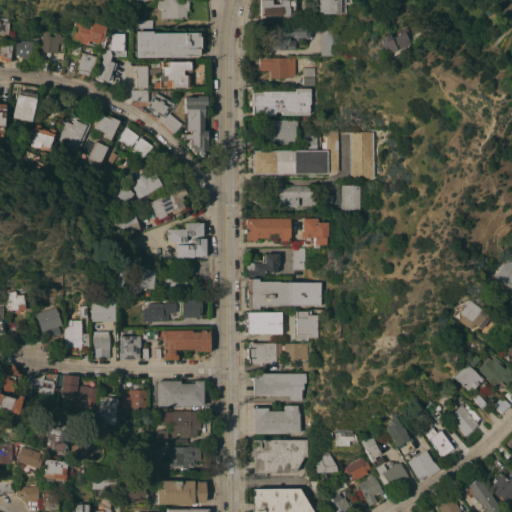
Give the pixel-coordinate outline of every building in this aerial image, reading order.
[(157,0),(188,0),(189,1),(189,4),(188,5),(188,10),(186,10),(186,19),(167,19),(167,20),(161,20),(161,18),(160,18),(160,10),(163,10),(163,9),(156,9),(157,0)] [(260,0),(294,0),(295,18),(260,18),(260,0)] [(317,0),(344,0),(344,12),(339,12),(339,14),(321,13),(321,12),(317,12),(317,0)] [(0,17),(8,18),(7,22),(9,22),(8,34),(0,33),(0,17)] [(152,19),(152,28),(136,28),(136,19),(152,19)] [(90,26),(91,22),(105,26),(103,34),(100,34),(97,43),(88,40),(86,44),(79,42),(80,41),(71,39),(76,22),(90,26)] [(320,24),(333,24),(333,55),(320,55),(320,24)] [(309,26),(309,38),(299,38),(299,36),(290,36),(290,41),(289,41),(289,46),(295,46),(294,50),(278,50),(278,49),(267,49),(268,44),(268,26),(309,26)] [(40,50),(43,30),(51,32),(50,36),(54,36),(55,33),(59,34),(59,35),(64,36),(63,43),(65,44),(62,56),(48,55),(48,53),(45,53),(45,51),(40,50)] [(152,31),(152,33),(198,32),(198,36),(200,36),(200,48),(198,48),(198,55),(183,55),(183,57),(135,57),(135,31),(152,31)] [(123,33),(123,50),(109,49),(109,48),(106,48),(106,43),(109,43),(110,32),(123,33)] [(387,38),(401,32),(406,44),(391,50),(391,49),(383,52),(382,49),(378,50),(373,39),(377,38),(377,37),(386,33),(387,38)] [(33,41),(31,60),(21,59),(22,55),(15,55),(17,39),(33,41)] [(0,41),(12,42),(10,62),(3,61),(3,60),(1,59),(0,58),(0,41)] [(104,49),(108,49),(111,54),(109,61),(116,63),(113,70),(111,69),(109,75),(112,76),(110,82),(96,77),(102,59),(101,56),(104,49)] [(79,62),(77,61),(81,51),(96,56),(91,72),(89,72),(88,76),(78,72),(79,69),(76,69),(79,62)] [(269,70),(258,70),(258,57),(287,57),(287,56),(289,56),(289,57),(295,57),(295,74),(293,74),(293,75),(287,75),(287,77),(269,77),(269,70)] [(192,60),(193,70),(182,70),(183,75),(187,74),(188,87),(160,88),(159,74),(162,74),(162,61),(192,60)] [(136,65),(147,65),(147,88),(136,87),(136,65)] [(315,67),(314,85),(302,85),(302,67),(315,67)] [(20,84),(36,87),(31,121),(12,117),(20,84)] [(281,115),(281,111),(274,111),(274,115),(262,115),(262,114),(252,114),(251,107),(250,107),(250,92),(261,92),(261,91),(294,90),(294,88),(310,87),(310,89),(312,89),(312,97),(310,97),(310,103),(309,103),(309,114),(281,115)] [(131,101),(131,90),(147,90),(148,100),(131,101)] [(146,107),(155,92),(173,103),(171,107),(169,106),(163,117),(146,107)] [(191,148),(189,148),(189,139),(182,139),(182,136),(181,136),(181,134),(189,134),(189,131),(183,131),(184,97),(197,98),(197,96),(206,96),(206,106),(203,106),(203,117),(202,131),(206,131),(206,157),(200,157),(200,155),(198,154),(198,153),(199,151),(191,150),(191,148)] [(91,122),(80,146),(78,146),(77,148),(76,148),(75,149),(66,145),(67,143),(56,138),(61,120),(65,122),(66,121),(72,124),(74,119),(79,121),(80,117),(85,119),(88,113),(92,115),(90,121),(91,122)] [(173,132),(161,121),(168,113),(181,123),(173,132)] [(118,120),(110,139),(103,136),(104,133),(93,128),(99,114),(105,117),(107,115),(118,120)] [(288,141),(288,144),(277,144),(277,142),(269,142),(269,119),(272,119),(272,118),(277,118),(277,119),(297,119),(297,127),(295,127),(295,141),(288,141)] [(48,151),(30,145),(34,134),(31,133),(34,123),(40,125),(39,129),(41,129),(41,128),(48,130),(49,127),(55,130),(48,151)] [(140,137),(152,146),(147,152),(146,152),(143,156),(135,150),(135,151),(131,149),(135,144),(133,142),(130,146),(121,140),(120,141),(118,140),(120,137),(119,136),(126,127),(138,136),(135,139),(137,141),(140,137)] [(251,150),(326,150),(326,131),(338,131),(338,171),(328,171),(328,174),(315,174),(315,175),(307,175),(307,174),(282,174),(282,175),(277,175),(277,174),(267,174),(267,175),(264,175),(264,174),(251,174),(251,150)] [(349,132),(373,131),(374,150),(377,150),(377,155),(374,155),(374,177),(350,177),(349,132)] [(303,135),(317,135),(317,148),(303,148),(303,135)] [(86,171),(92,159),(88,158),(95,141),(98,142),(99,140),(102,142),(101,144),(107,146),(99,165),(94,175),(86,171)] [(138,198),(131,186),(136,184),(134,180),(145,174),(147,177),(155,173),(162,185),(138,198)] [(123,183),(134,193),(122,206),(111,196),(123,183)] [(149,202),(168,192),(167,190),(181,183),(186,194),(181,196),(182,199),(181,200),(184,208),(171,214),(170,210),(164,213),(165,215),(157,219),(149,202)] [(341,184),(360,184),(360,210),(341,210),(341,184)] [(278,206),(278,186),(283,186),(283,185),(312,185),(312,191),(317,191),(317,204),(312,204),(312,206),(302,206),(302,197),(297,197),(297,200),(299,199),(299,204),(297,204),(297,206),(278,206)] [(134,214),(139,228),(138,228),(139,230),(134,231),(135,234),(130,236),(129,231),(121,234),(119,225),(115,226),(113,221),(134,214)] [(317,217),(317,222),(327,222),(327,235),(324,236),(325,236),(325,244),(321,244),(321,247),(313,247),(313,237),(309,237),(309,240),(304,240),(304,237),(300,237),(300,231),(302,231),(302,218),(317,217)] [(289,218),(289,219),(291,219),(291,225),(289,225),(289,237),(288,237),(288,241),(280,241),(280,237),(256,237),(256,240),(244,240),(244,232),(244,229),(245,229),(245,218),(289,218)] [(175,242),(167,242),(167,228),(184,229),(184,222),(202,223),(202,238),(205,238),(205,256),(192,256),(192,257),(182,257),(182,258),(179,258),(179,257),(175,257),(175,242)] [(292,247),(305,247),(305,268),(292,268),(292,247)] [(279,253),(279,265),(277,265),(277,273),(264,272),(264,275),(245,275),(245,270),(246,270),(246,262),(261,262),(261,261),(263,261),(263,260),(262,260),(262,256),(264,256),(264,253),(279,253)] [(511,288),(493,276),(501,264),(509,261),(511,263),(511,288)] [(105,281),(115,265),(118,267),(120,268),(121,267),(128,272),(117,289),(107,282),(105,281)] [(138,287),(140,268),(154,270),(153,278),(155,279),(154,281),(153,281),(152,289),(138,287)] [(181,269),(181,275),(186,275),(186,286),(181,286),(181,291),(160,291),(159,281),(163,281),(163,270),(181,269)] [(246,278),(258,278),(258,281),(278,281),(278,282),(320,282),(320,305),(257,306),(257,309),(246,309),(246,308),(245,308),(245,304),(246,304),(246,303),(245,303),(245,298),(246,298),(246,295),(244,295),(244,290),(246,290),(246,287),(245,287),(245,284),(246,284),(246,283),(245,283),(245,279),(246,279),(246,278)] [(15,290),(16,295),(23,294),(24,309),(19,310),(19,312),(15,312),(15,310),(9,310),(9,306),(6,306),(6,303),(8,303),(8,291),(15,290)] [(91,302),(100,302),(100,299),(114,299),(114,321),(91,321),(91,302)] [(181,317),(181,299),(200,299),(200,312),(198,312),(198,317),(181,317)] [(480,328),(476,325),(476,326),(473,324),(469,329),(458,320),(462,315),(454,309),(458,304),(462,307),(468,299),(480,309),(480,308),(487,313),(486,314),(489,317),(480,328)] [(148,309),(148,303),(157,303),(157,302),(176,302),(176,312),(170,312),(170,313),(167,313),(167,321),(158,322),(158,321),(142,321),(142,309),(148,309)] [(79,305),(87,305),(87,317),(79,317),(79,305)] [(43,339),(35,313),(55,307),(61,324),(57,325),(60,333),(43,339)] [(317,314),(317,337),(307,337),(307,339),(296,339),(295,310),(311,310),(311,314),(317,314)] [(281,311),(281,333),(257,334),(257,335),(255,335),(255,334),(249,334),(249,335),(248,335),(248,334),(246,334),(246,332),(244,332),(244,327),(246,327),(246,324),(245,323),(245,322),(246,321),(246,318),(243,318),(243,314),(246,314),(246,312),(281,311)] [(67,320),(81,320),(81,333),(88,333),(88,347),(75,347),(75,350),(63,350),(64,326),(67,320)] [(161,330),(191,330),(191,331),(200,331),(200,329),(203,329),(203,331),(205,331),(205,329),(209,329),(209,351),(197,351),(197,349),(178,349),(178,351),(177,351),(177,359),(163,359),(163,358),(162,358),(162,355),(162,354),(162,349),(163,349),(163,347),(162,347),(162,345),(163,345),(163,343),(161,343),(161,339),(163,339),(163,338),(141,339),(141,329),(156,328),(156,337),(161,337),(161,330)] [(108,331),(108,335),(109,335),(108,357),(90,356),(91,331),(108,331)] [(118,336),(139,335),(139,347),(138,347),(138,358),(137,359),(119,359),(118,336)] [(249,364),(249,358),(247,358),(247,348),(249,348),(249,346),(248,346),(248,344),(249,344),(249,341),(252,341),(252,342),(281,342),(281,356),(275,356),(275,364),(249,364)] [(309,359),(285,360),(284,343),(308,342),(309,359)] [(503,354),(503,349),(511,346),(511,360),(508,361),(508,359),(507,359),(506,356),(506,355),(503,354)] [(475,353),(480,358),(472,367),(467,362),(475,353)] [(489,357),(491,359),(494,355),(503,364),(501,365),(504,368),(506,366),(511,372),(511,374),(511,375),(511,379),(505,386),(503,385),(503,386),(499,382),(498,383),(497,382),(493,386),(487,380),(488,379),(477,369),(489,357)] [(19,379),(15,377),(14,381),(10,392),(0,387),(0,369),(2,364),(11,368),(12,364),(16,367),(15,369),(18,370),(17,372),(21,373),(20,375),(19,379)] [(453,378),(467,364),(482,379),(480,382),(477,380),(476,381),(478,383),(473,389),(470,386),(467,390),(453,378)] [(283,395),(283,397),(279,397),(279,400),(263,400),(263,395),(252,395),(252,373),(306,373),(306,382),(303,382),(303,389),(301,389),(301,400),(289,400),(289,395),(283,395)] [(62,375),(78,376),(77,385),(97,387),(94,406),(73,403),(74,396),(60,395),(62,375)] [(54,382),(51,396),(28,392),(31,378),(54,382)] [(156,380),(180,380),(180,383),(193,383),(193,380),(202,380),(203,405),(156,405),(156,380)] [(128,395),(128,389),(146,389),(146,406),(133,406),(133,408),(118,408),(118,395),(128,395)] [(472,397),(477,393),(487,405),(482,409),(472,397)] [(0,394),(19,400),(16,412),(0,408),(0,394)] [(97,413),(98,396),(110,397),(110,398),(116,398),(114,424),(106,424),(106,422),(100,419),(99,414),(97,413)] [(493,404),(501,396),(510,405),(501,412),(493,404)] [(430,402),(440,414),(436,418),(430,412),(427,414),(423,408),(430,402)] [(252,407),(267,407),(267,411),(283,411),(283,405),(297,405),(297,412),(299,412),(299,433),(252,433),(252,407)] [(467,411),(471,407),(480,418),(476,422),(478,424),(464,436),(458,429),(459,428),(454,422),(453,422),(448,416),(462,405),(467,411)] [(196,430),(196,437),(171,437),(171,422),(156,422),(156,410),(196,410),(196,418),(200,418),(200,430),(196,430)] [(386,429),(385,427),(391,423),(388,419),(391,417),(389,414),(394,411),(396,414),(394,415),(398,421),(408,438),(401,442),(403,445),(398,448),(386,429)] [(423,426),(420,421),(424,417),(428,422),(423,426)] [(453,448),(441,456),(427,436),(427,437),(421,428),(434,419),(438,425),(433,428),(435,430),(439,427),(453,448)] [(52,429),(52,427),(54,426),(57,427),(57,429),(57,430),(65,432),(61,452),(36,446),(39,433),(42,434),(44,427),(52,429)] [(345,431),(345,429),(350,429),(350,431),(351,431),(351,433),(352,433),(354,438),(354,440),(347,440),(347,445),(333,446),(332,432),(334,432),(345,431)] [(167,431),(167,442),(154,442),(155,430),(167,431)] [(369,434),(380,453),(373,457),(375,459),(371,462),(359,440),(369,434)] [(72,439),(70,457),(98,460),(100,443),(72,439)] [(253,473),(253,439),(306,439),(306,456),(303,456),(293,473),(253,473)] [(9,463),(0,463),(0,443),(9,443),(9,446),(9,463)] [(19,446),(42,454),(37,468),(35,468),(34,470),(21,465),(21,464),(16,463),(16,461),(14,460),(18,448),(19,446)] [(167,447),(195,446),(196,465),(167,466),(167,447)] [(418,481),(406,461),(425,450),(432,462),(433,461),(438,468),(418,481)] [(315,466),(324,451),(326,452),(334,465),(335,471),(323,472),(323,471),(320,471),(320,473),(317,473),(317,472),(315,472),(315,466)] [(364,461),(366,460),(370,467),(365,470),(367,472),(357,478),(358,479),(355,480),(354,479),(353,480),(351,480),(350,479),(349,478),(349,476),(347,472),(343,475),(341,472),(345,469),(343,467),(361,456),(364,461)] [(64,474),(62,479),(60,479),(60,482),(50,480),(49,482),(41,480),(43,459),(64,462),(62,474),(64,474)] [(383,464),(386,469),(399,462),(408,477),(401,481),(402,484),(398,487),(396,484),(390,487),(387,483),(383,485),(378,476),(379,475),(375,468),(383,464)] [(509,479),(511,475),(511,495),(507,501),(500,496),(499,497),(489,487),(494,482),(493,480),(499,473),(501,475),(503,473),(509,479)] [(365,480),(364,477),(372,474),(373,476),(374,475),(382,490),(373,495),(376,501),(368,505),(357,484),(365,480)] [(92,488),(90,488),(90,475),(92,475),(99,475),(99,476),(113,476),(113,488),(92,488)] [(137,496),(137,499),(125,499),(125,490),(123,490),(123,475),(143,475),(143,496),(137,496)] [(332,481),(341,476),(348,488),(339,493),(332,481)] [(489,493),(490,492),(503,511),(485,511),(487,511),(482,503),(480,505),(475,497),(474,498),(470,492),(471,491),(466,484),(470,482),(471,482),(474,480),(474,479),(478,476),(489,493)] [(193,502),(193,504),(156,504),(156,480),(197,480),(197,481),(204,481),(204,502),(193,502)] [(0,482),(2,482),(10,481),(14,492),(7,492),(1,494),(0,494),(0,482)] [(89,497),(77,497),(77,482),(89,481),(89,497)] [(18,484),(23,485),(23,486),(39,486),(39,500),(24,499),(24,494),(17,494),(18,484)] [(351,511),(328,511),(320,497),(327,492),(326,489),(334,485),(341,497),(334,500),(334,502),(343,496),(351,511)] [(254,511),(252,509),(252,506),(252,504),(254,502),(254,495),(252,495),(252,490),(254,490),(253,488),(299,488),(312,511),(254,511)] [(94,511),(94,510),(95,510),(95,506),(102,507),(102,510),(103,510),(103,511),(105,511),(105,507),(98,502),(99,499),(110,492),(119,504),(110,504),(109,509),(111,509),(111,511),(94,511)] [(57,493),(57,511),(42,511),(42,493),(57,493)] [(454,498),(462,511),(440,511),(438,507),(454,498)] [(78,503),(78,506),(89,506),(89,511),(73,511),(73,503),(78,503)]
